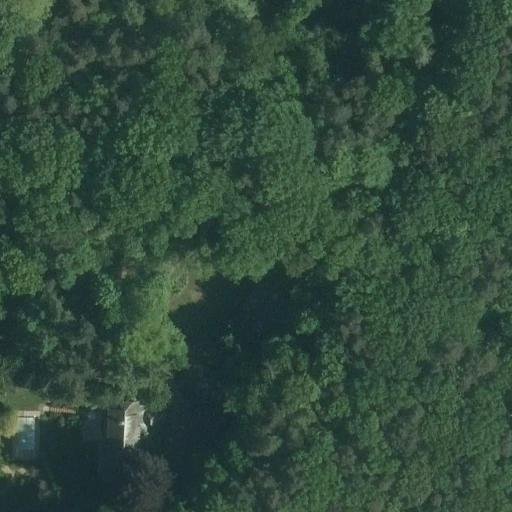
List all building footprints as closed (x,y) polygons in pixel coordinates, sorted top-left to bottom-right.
[(367,56),(370,35),(343,30),(339,51),(367,56)] [(344,159),(304,149),(296,182),(336,193),(344,159)] [(280,337),(298,304),(261,284),(242,317),(280,337)] [(177,380),(205,399),(220,375),(217,373),(216,373),(191,357),(177,380)] [(227,357),(217,373),(220,375),(221,375),(247,392),(257,376),(227,357)] [(229,387),(219,403),(208,419),(226,431),(247,398),(229,387)] [(147,411),(148,400),(111,399),(110,482),(131,483),(131,478),(135,474),(135,467),(132,462),(132,438),(149,439),(149,423),(157,423),(158,412),(147,411)]
